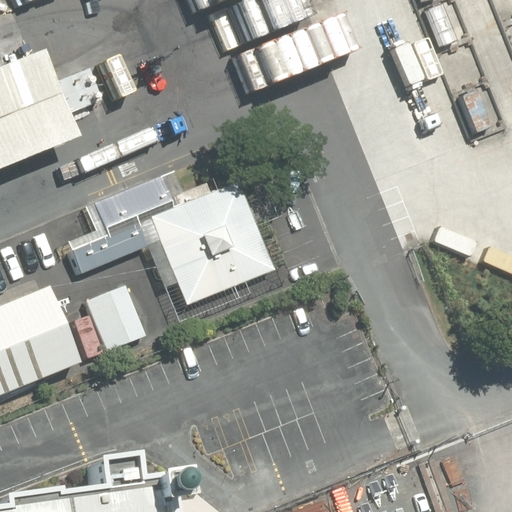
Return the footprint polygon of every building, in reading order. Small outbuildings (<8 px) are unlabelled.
[(0,82),(0,181),(77,150),(43,65),(0,82)] [(149,178),(82,207),(93,231),(160,202),(149,178)] [(247,188),(150,227),(187,317),(284,277),(247,188)] [(118,287),(57,311),(78,361),(139,336),(118,287)] [(31,294),(0,306),(0,400),(63,376),(31,294)] [(149,511),(148,499),(47,511),(149,511)]
